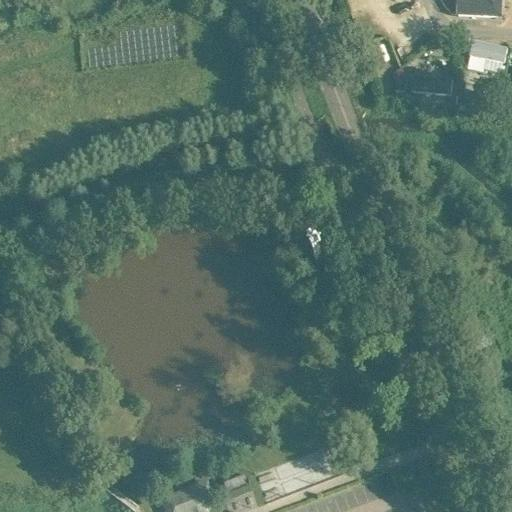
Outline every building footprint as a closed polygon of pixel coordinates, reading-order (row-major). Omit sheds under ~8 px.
[(484,0),(484,2),(457,0),(456,18),(502,20),(502,0),(484,0)] [(473,42),(469,57),(486,61),(483,72),(500,76),(507,50),(473,42)] [(452,82),(412,78),(411,94),(451,98),(452,82)] [(405,94),(405,81),(397,80),(396,93),(405,94)] [(511,101),(511,100),(511,87),(505,87),(503,100),(511,101)] [(470,91),(459,91),(457,107),(469,108),(470,91)] [(184,481),(173,511),(210,511),(217,491),(184,481)]
